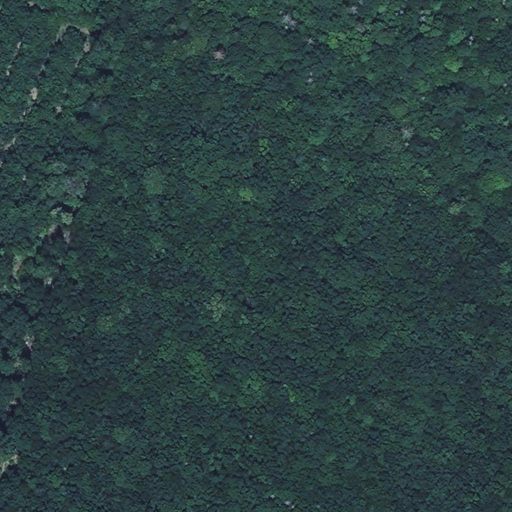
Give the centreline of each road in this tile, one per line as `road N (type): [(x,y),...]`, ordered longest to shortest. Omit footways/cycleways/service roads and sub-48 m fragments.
road 1 (track): [(511,259),(384,158),(292,105),(129,52),(8,0)]
road 2 (track): [(0,500),(129,52)]
